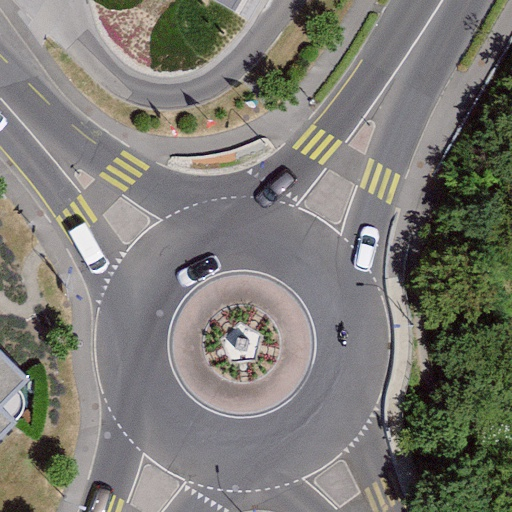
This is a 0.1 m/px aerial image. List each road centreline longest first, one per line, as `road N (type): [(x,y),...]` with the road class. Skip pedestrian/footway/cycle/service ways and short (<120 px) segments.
road 1 (primary): [(294,256),(442,0)]
road 2 (tertiary): [(180,262),(0,93)]
road 3 (primary): [(180,262),(143,318),(140,351),(166,413),(193,434)]
road 4 (primary): [(304,425),(341,371),(344,338),(320,277),(294,256)]
road 5 (primary): [(294,256),(236,242),(180,262)]
